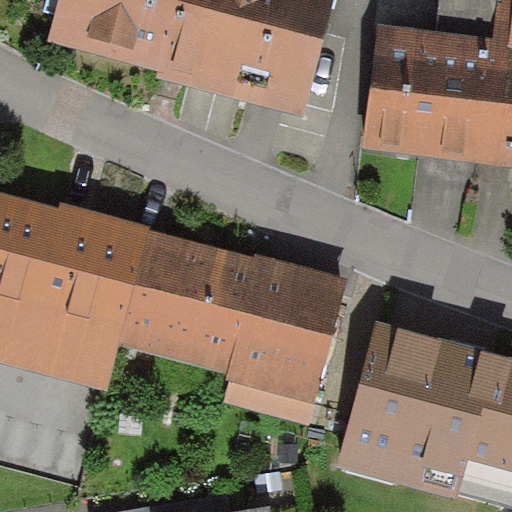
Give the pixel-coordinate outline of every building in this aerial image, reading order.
[(60,0),(48,45),(160,74),(158,82),(265,110),(305,120),(337,0),(60,0)] [(511,0),(499,0),(495,43),(511,45),(496,168),(511,170),(511,0)] [(495,43),(378,29),(364,153),(430,160),(496,168),(511,45),(495,43)] [(120,348),(150,233),(75,211),(61,206),(58,214),(0,198),(0,367),(108,397),(120,348)] [(237,327),(254,261),(201,247),(150,233),(120,348),(230,377),(243,328),(237,327)] [(350,283),(256,257),(254,261),(237,327),(243,328),(230,377),(222,405),(309,429),(350,283)] [(511,361),(488,355),(378,324),(337,470),(459,504),(470,465),(511,476),(511,361)] [(231,511),(229,496),(134,511),(231,511)]
